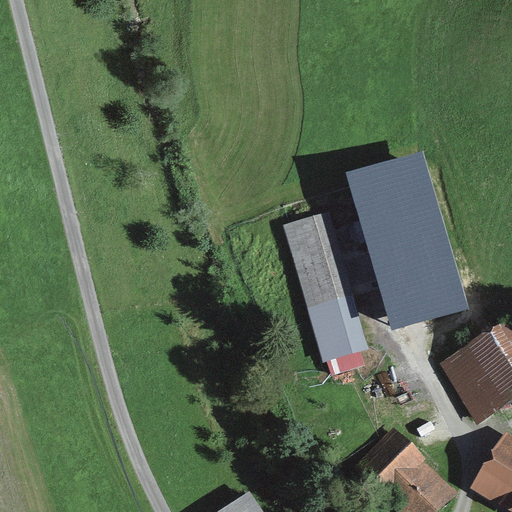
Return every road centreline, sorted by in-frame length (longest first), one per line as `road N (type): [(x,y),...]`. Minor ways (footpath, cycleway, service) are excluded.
road 1 (unclassified): [(156,511),(119,429),(9,0)]
road 2 (track): [(434,380),(438,339),(472,302),(430,153),(427,55),(435,0)]
